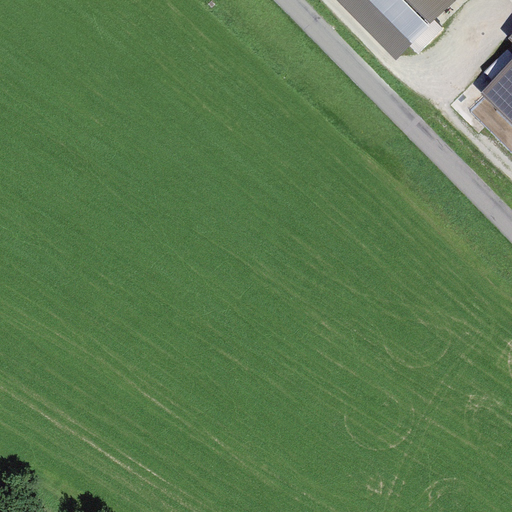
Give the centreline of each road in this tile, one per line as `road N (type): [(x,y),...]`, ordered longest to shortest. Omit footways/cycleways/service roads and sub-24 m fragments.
road 1 (tertiary): [(286,0),(511,231)]
road 2 (track): [(511,3),(396,113)]
